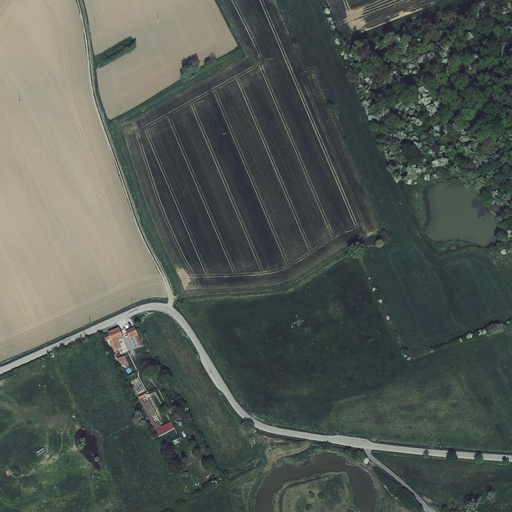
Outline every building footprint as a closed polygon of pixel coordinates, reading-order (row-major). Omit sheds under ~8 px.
[(138,335),(134,327),(126,331),(130,339),(134,337),(138,335)] [(123,338),(118,328),(108,332),(112,342),(110,343),(116,356),(120,355),(118,350),(118,349),(120,349),(121,348),(118,341),(123,338)] [(138,335),(134,337),(139,347),(143,345),(138,335)] [(124,356),(117,359),(121,367),(128,364),(124,356)] [(139,400),(155,430),(161,427),(159,422),(155,424),(152,418),(155,416),(148,401),(144,403),(142,399),(147,396),(145,392),(138,396),(139,400)] [(161,427),(155,430),(159,437),(175,428),(172,422),(161,427)]
